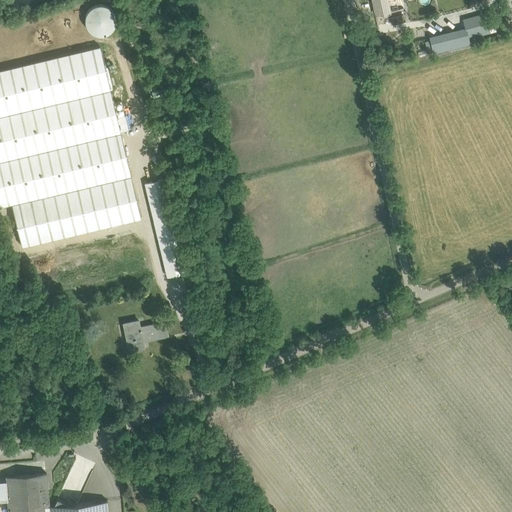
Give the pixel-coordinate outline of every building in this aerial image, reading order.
[(372,0),(375,15),(385,12),(404,8),(402,0),(372,0)] [(111,5),(85,5),(85,34),(111,33),(111,5)] [(463,17),(466,29),(465,29),(466,30),(455,33),(455,30),(430,36),(434,52),(469,43),(468,37),(474,36),(472,30),(487,27),(488,32),(495,30),(493,25),(499,24),(495,9),(463,17)] [(22,245),(141,217),(120,132),(128,130),(121,101),(113,103),(100,46),(0,69),(0,205),(11,203),(22,245)] [(165,261),(184,257),(161,163),(142,167),(165,261)] [(120,335),(126,334),(129,350),(144,347),(143,340),(168,335),(165,322),(140,327),(139,320),(118,324),(120,335)] [(148,462),(156,472),(162,467),(154,457),(148,462)] [(0,498),(6,498),(7,511),(108,511),(107,500),(93,501),(78,503),(49,505),(47,473),(0,476),(0,498)]
